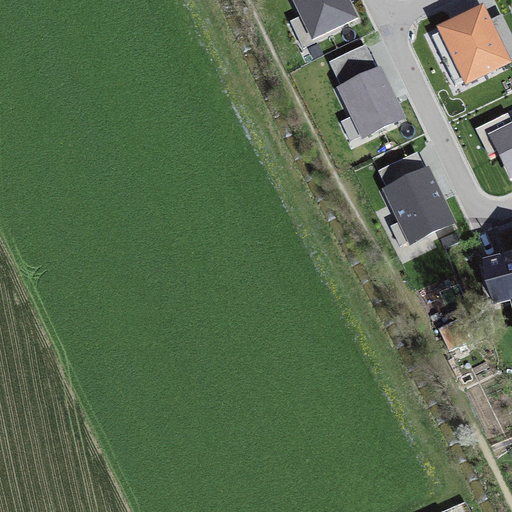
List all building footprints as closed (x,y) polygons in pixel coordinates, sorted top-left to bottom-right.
[(355,23),(344,0),(292,0),(313,43),(355,23)] [(481,13),(442,31),(468,83),(507,64),(481,13)] [(342,91),(365,137),(401,120),(379,74),(342,91)] [(511,130),(494,140),(511,174),(511,130)] [(453,227),(428,175),(387,195),(412,247),(453,227)] [(511,229),(503,233),(508,247),(511,245),(511,229)] [(511,262),(485,268),(492,304),(511,301),(511,262)] [(458,321),(440,330),(450,351),(468,342),(458,321)]
